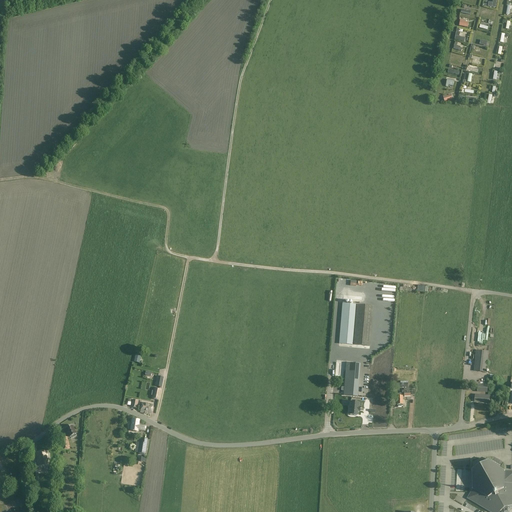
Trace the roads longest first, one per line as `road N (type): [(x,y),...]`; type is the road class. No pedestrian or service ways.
road 1 (unclassified): [(0,452),(104,405),(205,444),(436,430)]
road 2 (track): [(270,0),(239,86),(213,261)]
road 3 (track): [(473,291),(213,261)]
road 4 (track): [(189,257),(166,246),(164,208),(42,177),(0,178)]
road 5 (unclassified): [(459,427),(473,291),(511,296)]
